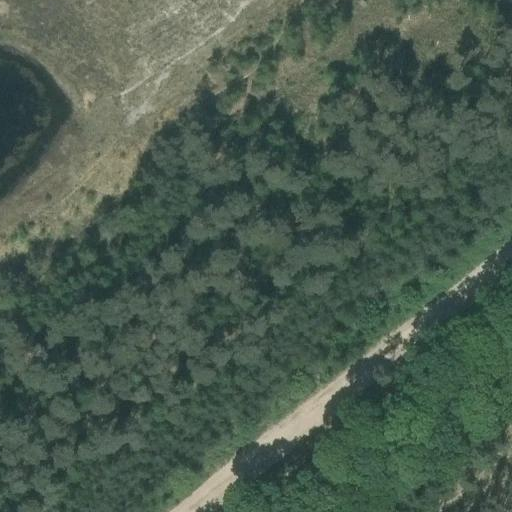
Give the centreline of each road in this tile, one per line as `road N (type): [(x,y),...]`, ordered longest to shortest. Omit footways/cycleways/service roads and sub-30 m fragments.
road 1 (track): [(178,511),(511,249)]
road 2 (track): [(281,511),(511,335)]
